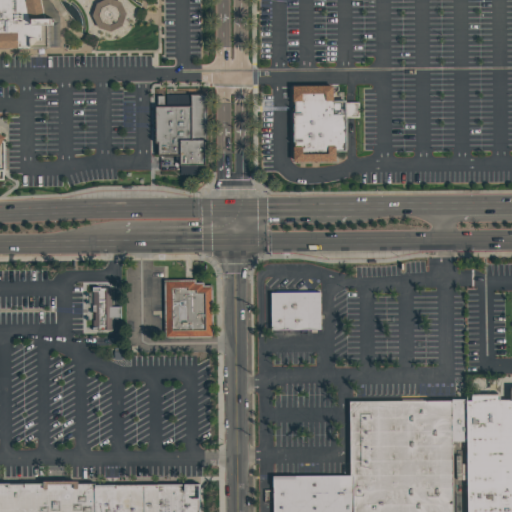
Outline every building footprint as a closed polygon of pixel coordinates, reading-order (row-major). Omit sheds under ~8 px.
[(0,0),(44,0),(46,7),(54,19),(55,49),(0,49),(0,0)] [(96,3),(103,0),(114,0),(120,2),(125,14),(121,26),(110,31),(97,27),(92,16),(96,3)] [(290,88),(347,88),(347,161),(290,161),(290,88)] [(156,97),(209,97),(209,174),(156,174),(156,97)] [(162,282),(213,282),(213,341),(162,341),(162,282)] [(81,285),(113,285),(113,340),(81,340),(81,285)] [(270,295),(322,295),(322,335),(270,335),(270,295)] [(470,511),(470,400),(511,399),(511,511),(470,511)] [(457,511),(457,403),(352,405),(353,479),(353,511),(457,511)] [(353,511),(274,511),(274,480),(353,479),(353,511)] [(142,511),(142,483),(198,482),(198,511),(142,511)] [(0,511),(0,484),(94,483),(94,511),(0,511)] [(94,511),(94,483),(142,483),(142,511),(94,511)]
